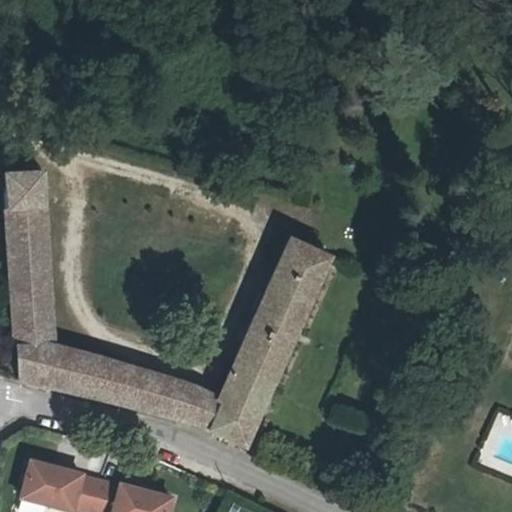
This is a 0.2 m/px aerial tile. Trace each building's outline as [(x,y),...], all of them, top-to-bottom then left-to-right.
[(38,386),(37,345),(32,212),(34,174),(0,173),(0,288),(6,377),(38,386)] [(162,412),(227,441),(261,367),(313,254),(274,242),(268,240),(196,397),(166,386),(162,412)] [(159,420),(162,412),(166,386),(66,353),(37,345),(38,386),(159,420)] [(62,511),(79,511),(85,484),(66,480),(67,477),(15,466),(7,503),(50,511),(59,511),(62,511)] [(85,484),(79,511),(153,511),(157,496),(106,485),(105,488),(85,484)]
